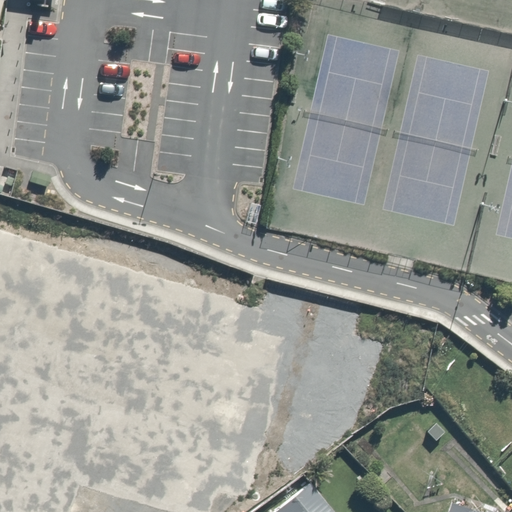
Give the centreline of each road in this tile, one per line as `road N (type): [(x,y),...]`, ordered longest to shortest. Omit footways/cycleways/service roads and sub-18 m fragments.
road 1 (unknown): [(203,303),(231,350),(234,425),(215,476),(184,511)]
road 2 (unknown): [(203,303),(120,511)]
road 3 (unknown): [(0,252),(89,248),(141,257),(168,266),(203,303)]
